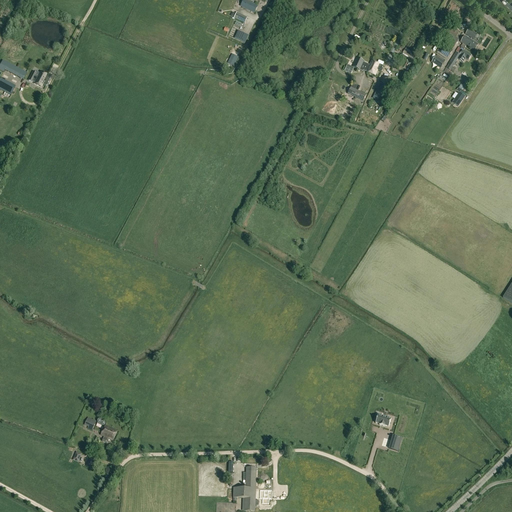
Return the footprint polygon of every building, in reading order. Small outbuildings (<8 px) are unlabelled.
[(245,0),(244,0),(241,7),(254,13),(258,6),(245,0)] [(247,18),(237,13),(234,18),(245,24),(247,18)] [(479,34),(469,28),(465,34),(474,41),(479,34)] [(441,32),(438,38),(454,47),(457,42),(453,39),(458,32),(454,29),(452,32),(448,29),(445,35),(441,32)] [(478,45),(464,36),(460,42),(474,51),(478,45)] [(452,51),(441,44),(437,52),(447,58),(452,51)] [(460,59),(459,60),(463,63),(464,61),(465,59),(468,61),(471,56),(463,51),(461,50),(460,53),(461,53),(460,55),(461,56),(460,59)] [(450,71),(452,68),(454,64),(456,61),(460,55),(456,52),(446,68),(450,71)] [(383,69),(382,69),(383,66),(371,61),(370,65),(363,63),(364,61),(357,58),(353,67),(360,70),(363,71),(363,70),(367,72),(375,76),(378,70),(381,72),(383,69)] [(435,58),(432,63),(441,69),(444,64),(444,63),(435,58)] [(0,66),(0,70),(4,72),(5,70),(8,72),(11,65),(3,61),(0,66)] [(34,83),(34,84),(41,87),(43,85),(46,86),(50,77),(47,76),(40,72),(39,74),(37,72),(36,73),(33,72),(28,81),(32,83),(32,82),(34,83)] [(10,96),(12,92),(14,89),(15,87),(9,83),(4,92),(10,96)] [(377,89),(373,98),(374,99),(378,101),(385,86),(378,83),(376,88),(377,89)] [(351,88),(348,94),(363,102),(367,95),(351,88)] [(458,107),(465,97),(459,92),(452,103),(458,107)] [(511,282),(503,298),(511,303),(511,282)] [(376,422),(375,424),(376,424),(376,423),(380,425),(379,425),(379,426),(384,427),(384,426),(388,427),(389,428),(391,419),(391,420),(378,416),(378,415),(377,417),(376,417),(375,421),(376,422)] [(88,418),(84,425),(88,427),(87,429),(92,431),(96,421),(88,418)] [(102,442),(106,443),(108,439),(113,441),(117,432),(106,426),(101,435),(105,437),(104,439),(103,439),(102,442)] [(78,463),(82,454),(76,452),(73,460),(78,463)] [(91,469),(95,461),(90,458),(86,466),(91,469)] [(259,498),(259,491),(256,491),(257,468),(246,468),(245,488),(233,488),(233,498),(233,502),(236,502),(237,498),(245,499),(244,511),(255,511),(256,497),(259,498)] [(261,489),(260,496),(263,496),(263,501),(269,502),(269,497),(272,497),(272,489),(261,489)]
